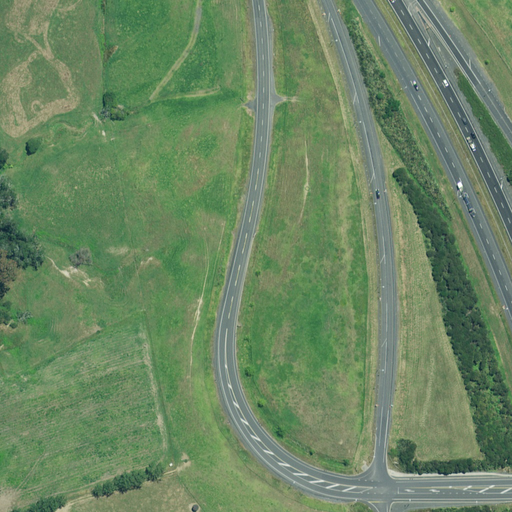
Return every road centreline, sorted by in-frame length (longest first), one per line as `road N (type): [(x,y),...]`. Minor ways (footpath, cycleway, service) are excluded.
road 1 (unclassified): [(253,0),(262,48),(259,122),(225,332),(232,396),(280,463),(334,487),(380,492)]
road 2 (motorway): [(380,492),(389,236),(362,113),(325,0)]
road 3 (motorway): [(511,299),(467,190),(363,0)]
road 4 (motorway): [(395,0),(511,227)]
road 5 (motorway): [(419,0),(511,139)]
road 6 (secondary): [(380,492),(511,489)]
